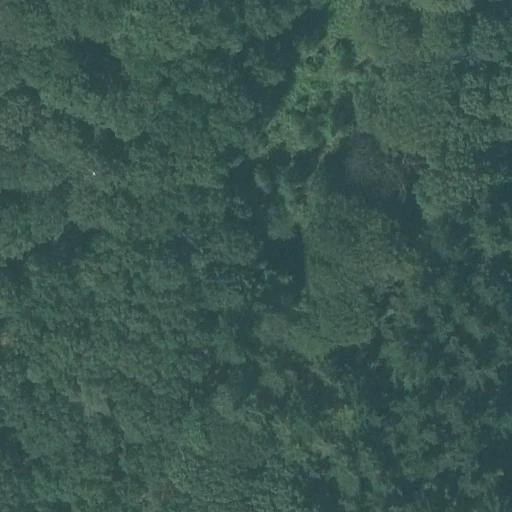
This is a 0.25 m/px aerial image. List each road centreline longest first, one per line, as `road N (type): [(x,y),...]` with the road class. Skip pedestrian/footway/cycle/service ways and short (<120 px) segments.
road 1 (track): [(105,151),(160,0)]
road 2 (track): [(0,248),(69,204),(105,151)]
